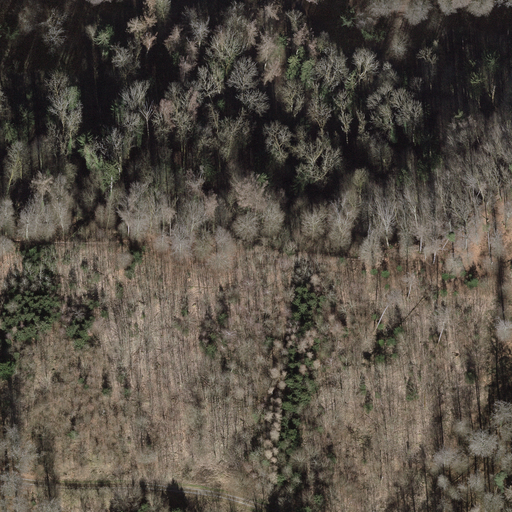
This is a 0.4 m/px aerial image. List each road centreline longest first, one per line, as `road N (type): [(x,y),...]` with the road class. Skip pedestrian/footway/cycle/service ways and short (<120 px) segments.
road 1 (track): [(423,0),(226,27),(126,0)]
road 2 (track): [(0,475),(178,485)]
